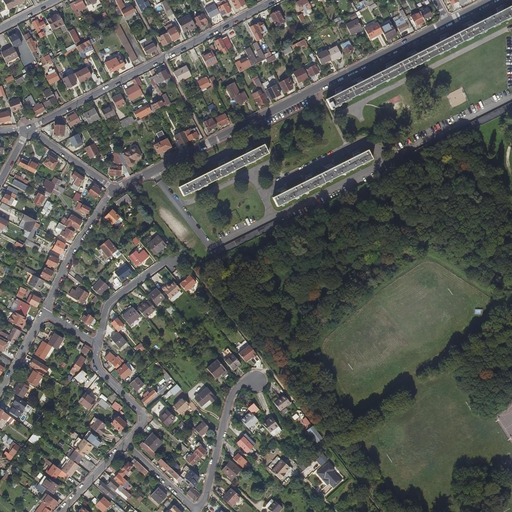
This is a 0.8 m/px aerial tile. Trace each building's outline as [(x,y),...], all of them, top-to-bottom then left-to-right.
[(7,10),(22,3),(20,0),(4,0),(2,1),(7,10)] [(85,7),(81,0),(77,0),(69,5),(77,19),(79,17),(78,16),(81,15),(80,13),(78,14),(77,12),(85,7)] [(96,3),(94,0),(83,0),(87,5),(86,6),(87,9),(92,6),(90,3),(92,2),(93,4),(96,3)] [(125,10),(119,0),(114,0),(123,17),(124,18),(134,12),(131,7),(125,10)] [(150,8),(146,1),(143,3),(141,0),(134,0),(141,13),(150,8)] [(170,9),(165,0),(160,3),(165,11),(170,9)] [(245,4),(243,0),(232,0),(236,8),(245,4)] [(309,8),(305,0),(301,0),(295,3),(299,9),(302,7),(303,11),(309,8)] [(366,8),(362,2),(357,5),(360,11),(366,8)] [(230,11),(226,3),(217,8),(221,16),(230,11)] [(218,13),(213,4),(210,6),(203,9),(208,18),(211,17),(212,18),(214,17),(213,16),(218,13)] [(325,99),(331,110),(511,19),(511,7),(511,6),(325,99)] [(430,16),(426,8),(421,10),(420,9),(418,10),(419,13),(423,20),(426,18),(429,17),(430,16)] [(173,14),(170,9),(165,11),(164,12),(167,18),(173,14)] [(283,21),(278,11),(269,15),(271,18),(267,20),(270,25),(274,23),(275,26),(283,21)] [(125,21),(138,14),(137,13),(135,14),(134,12),(124,18),(125,21)] [(414,27),(424,22),(423,20),(419,13),(409,18),(414,27)] [(206,22),(202,14),(193,18),(198,26),(206,22)] [(64,24),(59,15),(53,18),(54,18),(47,22),(51,30),(58,26),(59,27),(64,24)] [(194,27),(188,15),(176,21),(182,32),(189,28),(190,29),(194,27)] [(411,27),(405,17),(402,19),(403,21),(400,23),(399,20),(394,23),(399,32),(402,30),(403,31),(411,27)] [(40,29),(44,27),(42,22),(38,25),(36,21),(31,24),(39,39),(44,36),(40,29)] [(361,30),(357,21),(349,25),(347,21),(344,23),(350,36),(361,30)] [(260,33),(255,25),(255,23),(252,24),(253,26),(252,26),(253,28),(249,30),(253,38),(259,34),(258,33),(260,33)] [(267,31),(263,23),(260,24),(259,23),(255,25),(260,33),(260,34),(267,31)] [(379,30),(376,24),(364,31),(369,40),(381,33),(379,30)] [(137,59),(118,25),(113,27),(131,62),(137,59)] [(395,36),(389,25),(379,30),(381,33),(386,42),(395,36)] [(178,37),(173,27),(166,31),(171,41),(178,37)] [(81,44),(74,31),(68,33),(74,45),(76,47),(81,44)] [(170,42),(166,33),(157,38),(162,46),(170,42)] [(17,36),(15,34),(8,38),(12,46),(20,42),(18,39),(17,36)] [(37,50),(34,46),(36,45),(35,44),(36,44),(35,42),(34,42),(33,41),(32,42),(27,34),(23,37),(35,59),(38,58),(35,53),(36,52),(36,51),(37,50)] [(230,43),(226,36),(222,39),(225,46),(230,43)] [(156,49),(151,39),(147,41),(145,38),(139,42),(146,55),(156,49)] [(227,52),(221,39),(214,42),(219,51),(221,50),(224,54),(227,52)] [(91,45),(88,40),(87,41),(81,44),(76,47),(77,50),(84,63),(87,61),(83,53),(82,52),(81,53),(79,51),(86,47),(88,50),(92,48),(91,45)] [(293,51),(306,45),(304,40),(291,47),(293,51)] [(353,50),(348,42),(343,44),(344,46),(342,47),(345,54),(353,50)] [(262,61),(265,60),(263,56),(256,43),(253,45),(260,59),(256,61),(250,49),(245,51),(253,66),(260,63),(262,61)] [(63,54),(76,47),(74,45),(62,52),(63,54)] [(69,54),(77,50),(76,47),(63,54),(66,58),(70,56),(69,54)] [(285,56),(293,51),(290,47),(283,52),(285,56)] [(341,57),(336,47),(326,52),(330,60),(331,62),(341,57)] [(19,60),(13,48),(0,54),(7,67),(19,60)] [(272,57),(268,49),(265,50),(267,54),(263,56),(265,60),(272,57)] [(48,56),(46,51),(45,52),(45,53),(42,55),(44,58),(46,63),(51,60),(49,57),(48,56)] [(217,62),(211,51),(205,54),(205,56),(210,66),(217,62)] [(326,52),(326,51),(315,56),(320,65),(330,60),(326,52)] [(124,65),(119,56),(107,63),(106,62),(104,63),(110,73),(124,65)] [(210,66),(205,56),(202,58),(207,67),(210,66)] [(252,67),(248,58),(240,62),(244,69),(243,69),(242,68),(238,70),(239,73),(252,67)] [(191,76),(186,66),(173,73),(178,82),(191,76)] [(87,78),(91,76),(90,74),(88,71),(87,68),(76,74),(80,82),(84,80),(87,79),(87,78)] [(307,79),(319,74),(315,68),(304,73),(307,78),(307,79)] [(91,76),(95,84),(99,82),(92,69),(88,71),(90,74),(91,76)] [(304,73),(302,69),(292,74),(297,84),(307,78),(304,73)] [(59,80),(54,70),(52,71),(50,72),(48,73),(49,76),(46,77),(50,85),(59,80)] [(164,70),(152,77),(156,84),(164,80),(166,85),(171,83),(164,70)] [(76,83),(72,76),(73,75),(72,73),(66,77),(63,73),(60,75),(67,88),(76,83)] [(18,84),(25,80),(25,79),(23,75),(16,79),(18,84)] [(141,83),(138,77),(134,79),(139,89),(142,88),(140,84),(141,83)] [(209,86),(208,82),(206,77),(197,81),(202,89),(199,91),(200,94),(204,92),(202,90),(209,86)] [(139,89),(134,79),(132,80),(134,86),(140,96),(142,94),(139,89)] [(293,89),(291,86),(292,85),(291,82),(289,82),(288,79),(279,84),(284,94),(293,89)] [(161,96),(153,82),(150,83),(157,96),(158,96),(159,98),(161,97),(161,96)] [(247,100),(242,91),(239,93),(233,82),(224,86),(230,97),(233,96),(237,105),(247,100)] [(140,96),(134,86),(125,91),(130,101),(140,96)] [(280,95),(275,86),(266,91),(271,100),(280,95)] [(191,97),(199,93),(197,88),(188,93),(191,97)] [(254,101),(256,103),(257,103),(259,108),(268,103),(265,100),(268,98),(264,88),(260,90),(263,96),(256,100),(254,101)] [(44,103),(46,107),(56,102),(49,89),(42,93),(47,102),(44,103)] [(125,103),(120,94),(111,99),(116,108),(125,103)] [(170,105),(165,94),(161,96),(161,97),(167,107),(170,105)] [(27,98),(24,100),(29,108),(32,106),(35,104),(31,96),(27,98)] [(22,108),(18,98),(8,103),(11,112),(22,108)] [(176,107),(175,105),(183,100),(182,99),(170,105),(171,108),(172,109),(176,107)] [(511,101),(384,166),(386,172),(511,109),(511,101)] [(152,113),(163,107),(160,102),(149,108),(152,113)] [(45,111),(41,104),(39,105),(38,104),(35,106),(35,107),(32,109),(36,116),(45,111)] [(213,104),(207,107),(209,110),(210,113),(216,110),(215,107),(214,107),(213,104)] [(115,115),(110,105),(101,110),(105,120),(115,115)] [(139,119),(149,113),(150,112),(147,106),(142,109),(141,106),(138,108),(139,110),(133,114),(135,117),(138,116),(139,119)] [(99,119),(94,109),(84,115),(89,125),(99,119)] [(0,122),(9,120),(7,112),(0,114),(0,122)] [(70,127),(79,122),(75,114),(70,117),(69,116),(66,118),(66,120),(70,127)] [(220,127),(229,122),(228,119),(230,119),(228,116),(227,117),(225,114),(216,119),(220,127)] [(123,129),(133,125),(135,123),(132,117),(120,123),(123,129)] [(216,127),(212,118),(203,123),(208,131),(216,127)] [(63,136),(64,127),(59,127),(59,121),(54,124),(54,136),(57,136),(63,136)] [(188,141),(201,135),(198,129),(195,130),(194,128),(188,131),(188,130),(183,132),(188,141)] [(170,148),(166,140),(165,140),(161,131),(155,134),(160,143),(153,146),(158,154),(170,148)] [(183,132),(183,131),(173,136),(178,146),(188,141),(183,132)] [(81,142),(77,133),(68,137),(73,146),(74,145),(81,142)] [(99,154),(93,143),(89,145),(88,145),(84,148),(89,159),(99,154)] [(263,145),(178,187),(183,197),(268,154),(263,145)] [(134,163),(142,159),(135,146),(128,149),(127,148),(120,152),(122,155),(119,157),(124,166),(124,168),(128,166),(128,167),(129,167),(129,168),(130,168),(131,168),(132,168),(133,167),(133,166),(134,165),(134,164),(134,163)] [(367,150),(272,197),(276,206),(372,159),(367,150)] [(119,157),(117,153),(114,154),(117,159),(116,159),(121,168),(124,166),(119,157)] [(52,169),(57,162),(49,156),(44,163),(52,169)] [(35,174),(40,164),(31,159),(29,162),(22,159),(21,159),(20,158),(16,164),(35,174)] [(120,176),(120,168),(113,167),(112,170),(109,170),(108,176),(120,176)] [(79,188),(78,187),(84,179),(74,172),(71,177),(76,181),(71,187),(76,191),(79,188)] [(42,187),(48,189),(45,194),(49,197),(54,188),(55,187),(56,185),(52,183),(46,180),(42,187)] [(62,194),(64,190),(59,187),(62,182),(58,180),(56,185),(55,187),(53,190),(59,193),(62,194)] [(95,199),(101,191),(98,189),(99,187),(94,184),(90,190),(89,189),(87,192),(88,193),(88,194),(95,199)] [(11,206),(17,196),(14,194),(7,190),(1,201),(11,206)] [(40,206),(45,197),(38,194),(33,203),(40,206)] [(133,202),(128,194),(117,201),(119,205),(127,200),(129,204),(133,202)] [(49,213),(53,205),(47,202),(43,209),(49,213)] [(0,207),(8,212),(11,207),(2,203),(0,207)] [(88,215),(91,210),(83,206),(83,205),(79,203),(75,211),(84,215),(85,213),(88,215)] [(113,211),(106,218),(112,225),(113,224),(116,226),(122,220),(113,211)] [(34,227),(37,221),(34,220),(23,213),(20,218),(22,219),(18,227),(30,233),(34,227)] [(64,218),(60,224),(67,228),(76,232),(82,222),(72,215),(68,221),(64,218)] [(214,258),(283,224),(280,218),(211,252),(214,258)] [(74,232),(67,229),(67,228),(60,224),(59,223),(57,228),(62,231),(60,235),(70,240),(74,232)] [(33,239),(38,229),(34,227),(30,233),(26,240),(33,244),(35,240),(33,239)] [(166,245),(158,236),(148,245),(157,254),(166,245)] [(138,238),(137,237),(132,241),(137,246),(141,242),(138,238)] [(109,239),(100,247),(104,252),(105,253),(103,255),(102,256),(105,260),(112,253),(116,258),(121,254),(109,239)] [(38,251),(40,248),(33,244),(26,240),(24,244),(38,251)] [(60,255),(65,245),(58,241),(54,248),(53,247),(52,250),(60,255)] [(149,257),(141,248),(129,258),(137,268),(149,257)] [(55,269),(59,260),(51,256),(46,265),(55,269)] [(132,273),(126,265),(114,274),(121,282),(132,273)] [(51,277),(53,272),(45,268),(40,277),(48,281),(49,281),(50,281),(52,277),(51,277)] [(183,289),(185,290),(187,288),(189,288),(191,286),(192,284),(194,282),(189,275),(179,284),(183,289)] [(39,291),(44,282),(33,277),(29,286),(39,291)] [(100,295),(108,286),(101,279),(93,289),(100,295)] [(164,291),(170,298),(180,289),(174,282),(170,285),(170,284),(169,284),(168,284),(168,285),(167,284),(162,289),(163,291),(164,291)] [(81,303),(89,291),(82,285),(79,289),(78,288),(75,292),(72,290),(69,296),(81,303)] [(165,298),(157,288),(149,295),(156,305),(165,298)] [(26,303),(36,308),(40,300),(33,296),(32,298),(30,296),(26,303)] [(144,316),(154,307),(147,299),(144,301),(143,300),(135,306),(144,316)] [(25,313),(29,306),(16,300),(14,304),(19,306),(15,313),(23,317),(25,313)] [(140,316),(132,307),(122,316),(129,325),(140,316)] [(21,328),(25,322),(26,319),(23,317),(15,313),(14,313),(9,322),(21,328)] [(96,320),(85,314),(81,320),(92,327),(96,320)] [(124,326),(117,318),(114,321),(111,323),(118,331),(124,326)] [(0,337),(13,344),(17,337),(18,338),(21,332),(13,328),(9,336),(1,332),(0,332),(0,337)] [(127,341),(118,332),(111,338),(113,341),(111,342),(112,344),(114,345),(116,343),(120,348),(127,341)] [(47,345),(54,334),(52,333),(46,344),(47,345)] [(56,350),(63,339),(54,334),(47,345),(51,347),(56,350)] [(43,361),(51,347),(47,345),(46,344),(43,342),(35,355),(43,361)] [(255,360),(258,357),(251,347),(240,355),(247,364),(254,359),(255,360)] [(120,361),(118,358),(117,359),(111,352),(105,357),(116,369),(123,363),(122,363),(120,361)] [(4,358),(1,356),(0,358),(0,360),(8,366),(10,362),(4,358)] [(85,367),(82,364),(84,359),(79,356),(70,371),(75,374),(77,372),(78,373),(82,370),(83,370),(85,367)] [(242,365),(235,356),(226,363),(233,371),(238,367),(239,368),(242,365)] [(48,368),(33,359),(29,366),(38,371),(39,369),(45,373),(48,368)] [(228,372),(217,359),(207,368),(216,378),(220,374),(223,377),(228,372)] [(125,363),(117,371),(123,379),(131,372),(134,369),(128,362),(126,364),(125,363)] [(35,385),(42,374),(33,369),(26,380),(35,385)] [(84,376),(87,374),(85,372),(83,370),(75,377),(79,381),(82,379),(85,381),(87,379),(84,376)] [(137,391),(143,385),(137,378),(130,384),(137,391)] [(20,396),(26,386),(17,381),(11,391),(20,396)] [(176,384),(163,395),(166,398),(171,394),(173,395),(181,389),(176,384)] [(207,387),(194,398),(201,406),(210,399),(212,402),(217,398),(207,387)] [(153,398),(158,394),(153,389),(149,393),(147,391),(143,395),(144,397),(141,400),(145,404),(152,397),(153,398)] [(96,401),(85,393),(79,401),(89,409),(96,401)] [(279,410),(290,402),(285,395),(274,403),(279,410)] [(180,413),(189,404),(183,396),(173,406),(180,413)] [(26,403),(17,398),(13,403),(14,404),(10,412),(18,416),(26,403)] [(109,405),(102,399),(98,403),(106,409),(109,405)] [(251,411),(256,407),(250,401),(245,406),(248,409),(251,411)] [(121,407),(114,402),(111,406),(118,412),(121,407)] [(16,421),(0,408),(0,417),(0,418),(2,417),(13,425),(16,421)] [(252,422),(257,416),(254,414),(251,411),(248,409),(245,413),(246,413),(245,415),(244,415),(241,419),(249,426),(252,422)] [(175,418),(167,411),(159,418),(166,426),(175,418)] [(279,426),(272,415),(262,420),(274,431),(279,426)] [(126,424),(117,416),(111,423),(119,431),(126,424)] [(92,428),(102,436),(105,432),(103,431),(104,429),(107,425),(99,419),(98,420),(96,418),(94,421),(96,423),(92,428)] [(209,428),(203,421),(195,429),(196,431),(195,432),(197,434),(198,433),(201,436),(209,428)] [(193,428),(187,422),(185,424),(186,426),(191,430),(193,428)] [(176,437),(186,426),(185,424),(184,424),(174,435),(176,437)] [(322,438),(314,428),(313,427),(308,431),(317,442),(322,438)] [(86,439),(92,432),(90,430),(83,437),(84,438),(86,439)] [(101,441),(97,437),(98,436),(92,432),(86,439),(94,446),(96,447),(101,441)] [(153,452),(162,443),(152,434),(144,443),(153,452)] [(256,444),(245,435),(239,443),(250,452),(256,444)] [(87,454),(94,446),(86,439),(84,438),(83,439),(79,436),(75,441),(76,441),(73,445),(76,447),(74,449),(83,456),(85,453),(87,454)] [(144,443),(142,442),(140,445),(141,446),(140,447),(142,449),(143,448),(155,459),(157,456),(153,452),(144,443)] [(196,451),(194,453),(200,458),(206,451),(200,446),(201,446),(198,443),(195,446),(197,449),(195,451),(196,451)] [(20,447),(15,444),(12,449),(11,448),(9,450),(10,451),(9,454),(5,451),(3,454),(11,459),(20,447)] [(82,457),(71,449),(66,456),(70,459),(77,465),(82,457)] [(192,466),(200,458),(194,453),(192,456),(190,455),(185,460),(192,466)] [(155,459),(154,459),(177,480),(175,481),(179,485),(183,480),(182,478),(169,467),(157,456),(155,459)] [(321,466),(326,462),(321,456),(318,459),(317,460),(321,466)] [(248,465),(245,462),(247,459),(244,457),(239,463),(245,468),(248,465)] [(287,473),(294,466),(286,458),(276,468),(284,477),(288,473),(287,473)] [(61,471),(46,459),(45,461),(46,461),(45,463),(50,466),(46,472),(55,479),(58,475),(64,480),(67,475),(61,471)] [(70,477),(78,466),(77,465),(70,459),(61,471),(67,475),(70,477)] [(134,465),(137,461),(134,459),(129,464),(128,462),(125,465),(124,464),(122,464),(120,467),(120,468),(121,469),(118,473),(118,474),(122,477),(126,474),(128,476),(132,472),(129,470),(134,465)] [(147,471),(137,461),(134,465),(144,475),(147,471)] [(233,479),(241,469),(231,461),(223,471),(233,479)] [(310,467),(305,461),(302,463),(307,469),(310,467)] [(342,480),(333,471),(335,469),(329,463),(317,473),(323,480),(325,478),(330,483),(333,488),(342,480)] [(199,478),(190,470),(186,473),(189,476),(184,480),(189,485),(191,483),(194,486),(196,488),(198,485),(195,482),(196,480),(197,481),(199,478)] [(122,477),(118,474),(116,476),(112,472),(108,476),(112,479),(119,485),(121,487),(127,481),(122,477)] [(58,486),(44,475),(38,483),(38,484),(44,489),(52,494),(58,486)] [(110,490),(98,479),(95,482),(99,486),(98,488),(106,495),(110,490)] [(115,490),(119,485),(112,479),(108,484),(115,490)] [(187,494),(194,501),(200,494),(193,488),(194,486),(191,483),(189,485),(188,486),(187,488),(187,490),(189,492),(187,494)] [(41,492),(44,489),(38,484),(35,488),(41,492)] [(229,502),(237,491),(229,484),(224,490),(223,490),(220,494),(229,502)] [(131,495),(121,487),(119,490),(128,499),(131,495)] [(159,504),(166,496),(158,488),(150,496),(159,504)] [(52,510),(58,503),(48,495),(47,497),(45,495),(40,501),(45,504),(52,509),(52,510)] [(280,511),(287,504),(278,497),(272,505),(280,511)] [(102,511),(110,505),(102,498),(95,506),(101,511),(102,511)]
